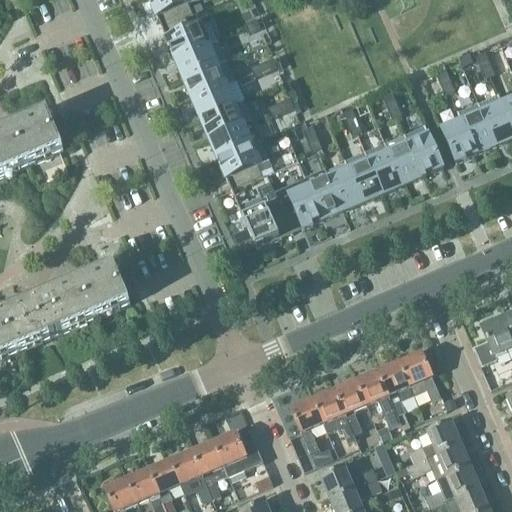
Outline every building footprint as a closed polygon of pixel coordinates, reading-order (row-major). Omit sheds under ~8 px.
[(162,32),(186,21),(186,22),(194,18),(189,7),(200,2),(198,0),(148,0),(149,0),(162,32)] [(200,7),(191,11),(194,18),(204,14),(200,7)] [(209,49),(209,48),(200,29),(191,33),(186,22),(186,21),(162,32),(176,63),(209,49)] [(256,23),(245,28),(250,38),(261,33),(256,23)] [(209,48),(209,49),(176,63),(184,83),(227,65),(218,44),(209,48)] [(481,72),(491,68),(486,57),(476,61),(481,72)] [(262,67),(267,77),(278,72),(274,63),(262,67)] [(236,86),(227,65),(184,83),(193,103),(226,89),(226,90),(236,86)] [(267,77),(262,67),(251,72),(256,82),(267,77)] [(491,68),(481,72),(486,83),(496,79),(491,68)] [(421,85),(431,80),(429,74),(418,79),(421,85)] [(441,89),(451,85),(446,74),(436,78),(441,89)] [(451,85),(441,89),(446,100),(455,96),(451,85)] [(235,109),(234,108),(226,90),(226,89),(193,103),(201,123),(235,109)] [(388,112),(397,108),(393,97),(383,101),(388,112)] [(478,108),(497,150),(511,143),(511,130),(502,108),(503,108),(499,99),(478,108)] [(279,107),(284,117),(295,112),(291,102),(279,107)] [(243,104),(234,108),(235,109),(201,123),(210,143),(243,128),(243,129),(253,125),(243,104)] [(511,104),(503,108),(502,108),(511,130),(511,104)] [(284,117),(279,107),(268,112),(272,121),(284,117)] [(397,108),(388,112),(393,123),(402,119),(397,108)] [(463,125),(477,159),(497,150),(478,108),(458,117),(462,126),(463,125)] [(348,129),(358,125),(353,114),(343,118),(348,129)] [(0,138),(0,180),(63,154),(48,118),(0,138)] [(358,125),(348,129),(352,140),(362,136),(358,125)] [(462,126),(442,134),(456,167),(477,159),(463,125),(462,126)] [(251,148),(243,129),(243,128),(210,143),(218,163),(252,148),(251,148)] [(409,148),(423,182),(444,173),(425,130),(404,140),(408,149),(409,148)] [(308,146),(318,142),(313,131),(303,135),(308,146)] [(318,142),(308,146),(313,157),(322,153),(318,142)] [(252,148),(218,163),(232,194),(263,181),(258,170),(270,165),(260,144),(251,148),(252,148)] [(365,156),(383,199),(403,190),(389,157),(390,157),(386,148),(365,156)] [(389,157),(403,190),(423,182),(409,148),(408,149),(390,157),(389,157)] [(349,174),(364,207),(383,199),(365,156),(345,165),(349,174)] [(56,168),(47,176),(55,184),(64,175),(56,168)] [(344,216),(329,183),(325,173),(306,182),(310,191),(324,224),(344,216)] [(329,183),(344,216),(364,207),(349,174),(329,183)] [(282,214),(292,238),(324,224),(310,191),(289,200),(293,209),(282,214)] [(257,253),(292,238),(282,214),(273,194),(261,199),(262,201),(239,211),(243,221),(240,222),(244,233),(248,231),(257,253)] [(114,271),(96,279),(0,320),(0,363),(129,308),(114,271)] [(511,351),(511,331),(507,320),(495,325),(493,321),(482,326),(484,330),(481,331),(488,347),(473,353),(480,371),(496,365),(493,360),(511,351)] [(399,366),(414,400),(428,395),(432,406),(441,402),(432,382),(422,357),(399,366)] [(414,400),(399,366),(378,376),(397,420),(405,417),(400,406),(414,400)] [(356,385),(366,409),(379,404),(391,434),(401,430),(397,420),(378,376),(356,385)] [(354,440),(362,436),(353,415),(366,409),(356,385),(334,394),(354,440)] [(312,404),(323,428),(327,438),(341,432),(348,449),(356,445),(354,440),(334,394),(326,398),(325,395),(321,393),(314,397),(312,400),(314,403),(312,404)] [(453,403),(444,407),(448,414),(457,410),(453,403)] [(302,437),(310,456),(319,453),(310,433),(323,428),(312,404),(290,413),(301,438),(302,437)] [(405,417),(397,420),(401,430),(403,434),(411,431),(405,417)] [(432,448),(410,458),(414,468),(460,449),(450,425),(427,436),(432,448)] [(387,431),(378,434),(383,446),(392,443),(387,431)] [(213,446),(228,480),(228,481),(261,467),(262,468),(263,467),(253,445),(252,445),(253,446),(241,451),(235,437),(213,446)] [(228,480),(213,446),(192,455),(202,480),(203,480),(207,489),(206,489),(211,500),(213,504),(220,501),(214,486),(228,480)] [(414,468),(406,471),(408,477),(411,483),(432,474),(436,483),(436,484),(437,485),(470,471),(470,470),(464,458),(460,449),(414,468)] [(334,453),(329,455),(333,463),(337,462),(338,461),(335,452),(334,453)] [(321,458),(312,461),(317,471),(332,464),(333,464),(333,463),(329,455),(329,454),(328,454),(321,458)] [(194,483),(203,504),(211,500),(206,489),(207,489),(203,480),(202,480),(192,455),(170,465),(181,489),(194,483)] [(159,498),(161,502),(171,497),(169,494),(181,489),(170,465),(149,474),(159,498)] [(330,477),(320,482),(329,504),(377,484),(373,475),(373,473),(360,479),(355,467),(344,471),(330,477)] [(392,467),(383,471),(387,480),(396,476),(392,467)] [(406,471),(396,475),(399,481),(408,477),(406,471)] [(441,496),(426,503),(429,511),(434,511),(480,493),(479,492),(470,471),(437,485),(441,496)] [(159,498),(149,474),(127,483),(138,507),(150,502),(154,511),(164,511),(163,508),(161,502),(159,498)] [(269,480),(256,486),(260,495),(273,489),(269,480)] [(126,511),(138,507),(127,483),(105,492),(113,511),(126,511)] [(377,484),(329,504),(332,511),(362,511),(360,504),(382,495),(377,484)] [(398,492),(383,498),(387,506),(401,499),(398,492)] [(487,511),(480,493),(434,511),(487,511)] [(274,511),(272,506),(268,504),(266,505),(265,505),(254,510),(251,503),(238,509),(238,511),(274,511)]
